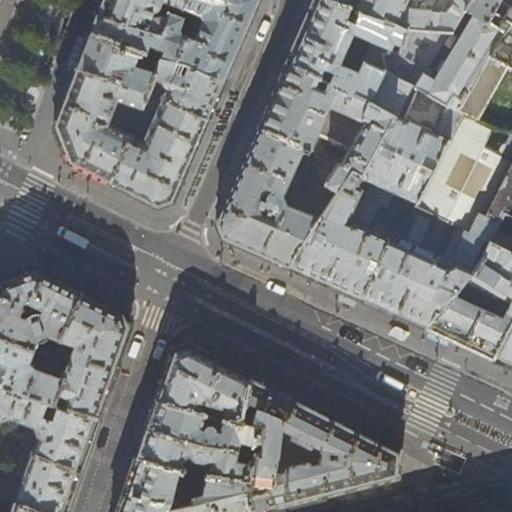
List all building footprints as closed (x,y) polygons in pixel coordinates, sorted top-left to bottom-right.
[(92,23),(89,32),(159,58),(182,61),(223,82),(233,58),(252,14),(257,0),(183,0),(182,9),(200,15),(200,19),(202,21),(193,39),(179,34),(178,29),(182,18),(181,18),(180,16),(170,14),(159,35),(95,15),(92,23)] [(100,0),(98,6),(95,15),(159,35),(170,14),(180,16),(182,9),(183,0),(100,0)] [(354,13),(355,10),(327,0),(312,0),(301,26),(285,63),(366,104),(382,69),(383,66),(381,55),(398,52),(401,49),(402,46),(404,29),(354,13)] [(327,0),(355,10),(354,13),(404,29),(446,31),(450,30),(463,11),(469,0),(327,0)] [(469,0),(463,11),(472,16),(432,80),(420,74),(446,31),(404,29),(402,46),(401,49),(398,52),(381,55),(383,66),(382,69),(389,76),(443,103),(451,93),(459,99),(502,28),(486,20),(496,0),(469,0)] [(511,0),(496,0),(486,20),(502,28),(459,99),(451,93),(443,103),(453,110),(461,113),(491,127),(502,107),(508,109),(501,130),(511,133),(511,164),(486,218),(500,224),(504,215),(511,218),(511,0)] [(86,38),(75,69),(110,79),(113,72),(118,70),(123,72),(120,82),(148,91),(152,78),(159,58),(89,32),(86,38)] [(214,101),(223,82),(182,61),(159,58),(152,78),(161,81),(162,84),(163,87),(166,88),(160,99),(207,119),(214,101)] [(249,251),(287,268),(318,219),(294,209),(297,200),(294,193),(292,192),(296,182),(298,183),(308,181),(317,162),(313,152),(308,150),(315,134),(348,149),(341,163),(337,163),(322,185),(335,193),(349,173),(359,177),(390,117),(366,104),(285,63),(267,105),(233,182),(215,223),(221,239),(249,251)] [(80,169),(108,183),(130,134),(133,127),(147,94),(148,91),(120,82),(110,79),(75,69),(54,125),(69,164),(80,169)] [(335,193),(318,219),(287,268),(322,284),(360,301),(386,242),(389,238),(369,230),(368,233),(365,231),(374,210),(382,207),(385,208),(392,192),(416,202),(461,113),(453,110),(443,103),(389,76),(382,69),(366,104),(390,117),(359,177),(349,173),(335,193)] [(31,84),(29,86),(25,97),(27,100),(30,102),(33,102),(35,99),(38,90),(38,86),(35,84),(31,84)] [(156,207),(171,202),(187,164),(207,119),(160,99),(147,94),(133,127),(146,133),(142,140),(130,134),(108,183),(131,195),(156,207)] [(387,313),(424,330),(475,268),(487,242),(511,253),(511,239),(496,233),(500,224),(486,218),(511,164),(511,133),(501,130),(491,127),(461,113),(416,202),(405,223),(389,238),(386,242),(360,301),(387,313)] [(511,218),(504,215),(500,224),(496,233),(511,239),(511,218)] [(511,253),(487,242),(475,268),(424,330),(458,346),(492,361),(511,325),(511,253)] [(0,337),(33,349),(51,356),(82,291),(76,288),(32,266),(0,279),(0,337)] [(68,362),(54,404),(97,417),(129,326),(123,312),(89,295),(82,291),(51,356),(54,357),(68,362)] [(511,325),(492,361),(511,369),(511,325)] [(35,368),(28,362),(33,349),(0,337),(0,385),(54,404),(68,362),(54,357),(52,362),(49,361),(46,368),(50,369),(49,372),(35,368)] [(206,414),(241,423),(251,376),(219,361),(187,345),(174,350),(165,374),(155,401),(201,412),(204,402),(209,404),(206,414)] [(320,410),(318,409),(251,376),(241,423),(259,428),(253,453),(249,479),(249,511),(255,511),(398,477),(400,463),(401,450),(390,445),(320,410)] [(64,511),(70,494),(97,417),(54,404),(0,385),(0,496),(3,497),(15,502),(45,511),(64,511)] [(201,412),(155,401),(147,424),(145,429),(253,453),(259,428),(241,423),(206,414),(201,412)] [(253,453),(145,429),(144,433),(136,457),(183,471),(197,473),(249,479),(253,453)] [(196,476),(197,473),(183,471),(136,457),(125,487),(116,511),(165,511),(166,508),(168,508),(171,493),(178,495),(180,490),(191,494),(193,489),(196,476)] [(189,502),(168,508),(166,508),(165,511),(249,511),(249,479),(197,473),(196,476),(206,478),(203,492),(193,489),(191,494),(189,502)] [(0,511),(0,503),(3,497),(0,496),(0,511),(45,511),(15,502),(10,511),(0,511)]
